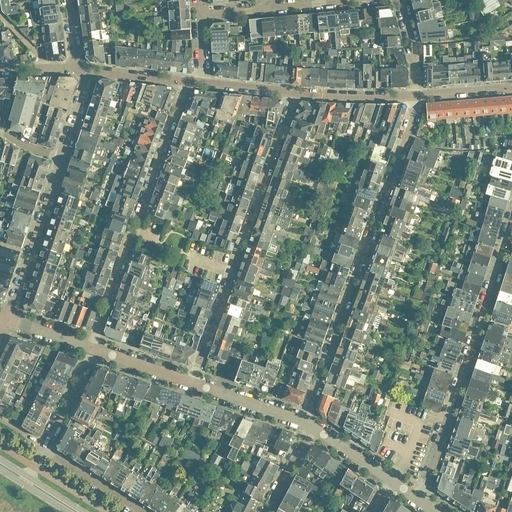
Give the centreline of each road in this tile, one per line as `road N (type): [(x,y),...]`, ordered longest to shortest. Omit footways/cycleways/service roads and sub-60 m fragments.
road 1 (residential): [(303,423),(416,95)]
road 2 (residential): [(191,382),(294,93)]
road 3 (residential): [(415,497),(511,217)]
road 4 (residential): [(92,349),(186,82)]
road 5 (residential): [(7,319),(62,161)]
road 6 (residential): [(200,15),(357,0)]
road 7 (residential): [(416,95),(294,93)]
